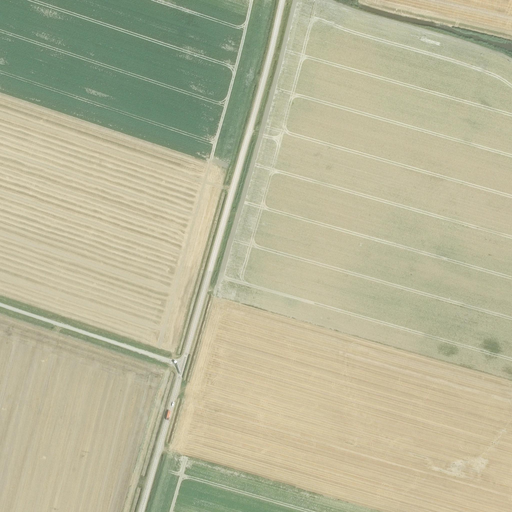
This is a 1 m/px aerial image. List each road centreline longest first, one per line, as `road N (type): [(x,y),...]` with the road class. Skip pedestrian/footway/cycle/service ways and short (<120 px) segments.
road 1 (unclassified): [(182,365),(282,0)]
road 2 (unclassified): [(182,365),(0,304)]
road 3 (unclassified): [(141,511),(182,365)]
